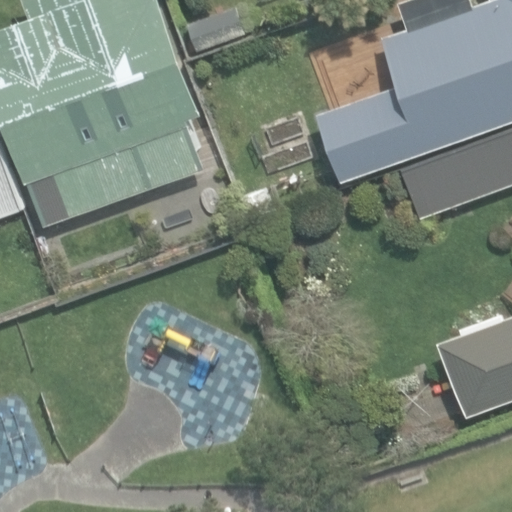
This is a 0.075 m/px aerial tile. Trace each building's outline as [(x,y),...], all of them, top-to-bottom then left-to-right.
[(56,170),(74,217),(209,166),(189,115),(203,110),(161,0),(29,0),(34,13),(0,26),(0,94),(32,179),(56,170)] [(320,110),(344,180),(511,120),(511,0),(479,0),(475,2),(473,0),(402,0),(411,25),(386,34),(402,82),(320,110)] [(197,50),(246,32),(235,5),(186,24),(197,50)] [(511,124),(404,165),(422,216),(511,182),(511,124)] [(0,216),(26,207),(0,137),(0,216)] [(511,312),(442,338),(470,415),(511,399),(511,312)]
